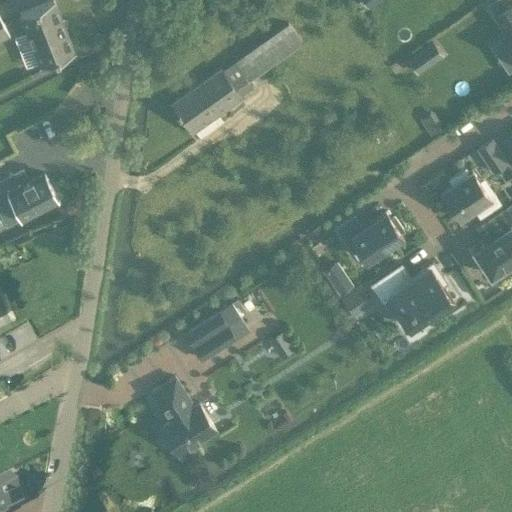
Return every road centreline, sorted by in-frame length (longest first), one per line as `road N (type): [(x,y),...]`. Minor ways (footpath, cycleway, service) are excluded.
road 1 (unclassified): [(40,511),(131,0)]
road 2 (residential): [(441,237),(403,180),(511,108)]
